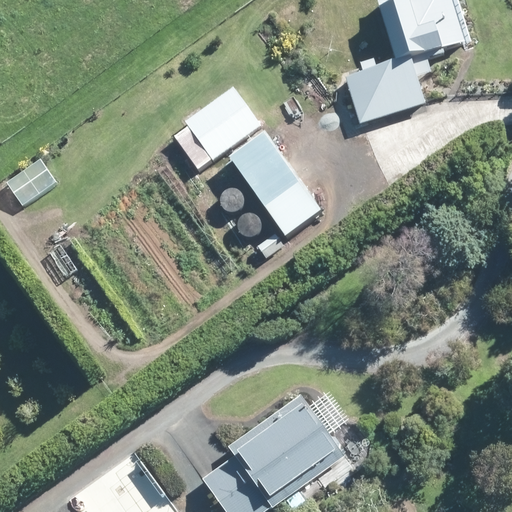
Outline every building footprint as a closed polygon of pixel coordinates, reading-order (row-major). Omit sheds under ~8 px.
[(381,73),(377,62),(362,67),(365,78),(350,82),(363,127),(428,108),(419,78),(438,73),(434,59),(472,48),(457,0),(398,0),(380,5),(398,68),(381,73)] [(263,131),(237,93),(174,136),(201,174),(263,131)] [(323,217),(269,140),(235,164),(289,241),(323,217)] [(61,185),(44,162),(10,186),(26,210),(61,185)] [(236,190),(233,190),(226,192),(225,193),(223,195),(221,197),(220,199),(219,202),(219,204),(219,207),(219,210),(220,212),(222,215),(223,217),(226,218),(228,220),(230,221),(233,221),(236,221),(239,221),(241,220),(243,218),(246,216),(247,214),(249,212),(249,209),(250,207),(250,204),(249,201),(248,199),(247,196),(245,194),(243,193),(241,191),(238,190),(236,190)] [(256,217),(253,217),(246,219),(245,220),(243,222),(242,224),(240,226),(239,229),(239,231),(239,234),(240,237),(240,239),(242,242),(244,244),(246,245),(248,247),(251,248),(253,248),(256,248),(259,248),(261,247),(264,245),(266,243),(267,241),(269,239),(270,236),(270,234),(270,231),(270,228),(269,226),(267,223),(266,221),(263,220),(261,218),(258,217),(256,217)] [(336,441),(355,426),(331,395),(312,410),(302,397),(233,451),(266,493),(276,506),(345,453),(336,441)] [(264,511),(229,466),(205,484),(226,511),(264,511)]
